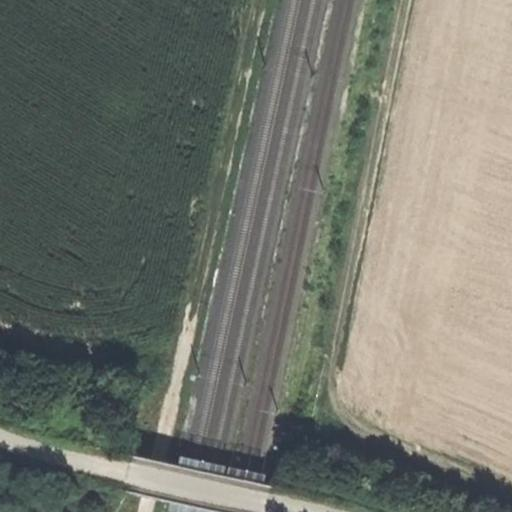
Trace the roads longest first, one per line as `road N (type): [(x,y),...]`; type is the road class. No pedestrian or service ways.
road 1 (track): [(406,0),(335,363),(338,398),(358,425),(511,495)]
road 2 (track): [(260,0),(147,511)]
road 3 (track): [(317,511),(0,436)]
